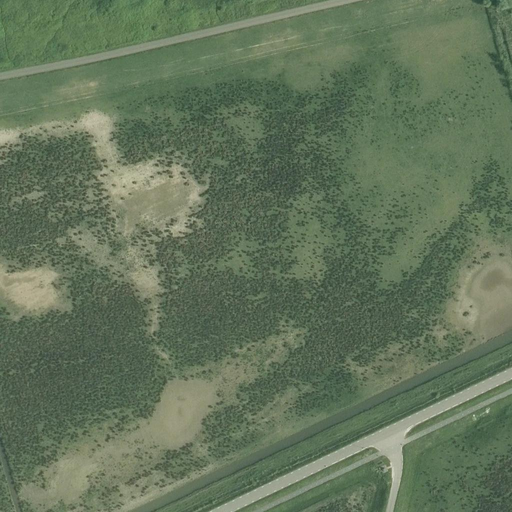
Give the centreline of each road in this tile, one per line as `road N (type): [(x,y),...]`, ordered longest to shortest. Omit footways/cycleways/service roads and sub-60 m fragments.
road 1 (secondary): [(394,428),(221,511)]
road 2 (secondary): [(511,371),(394,428)]
